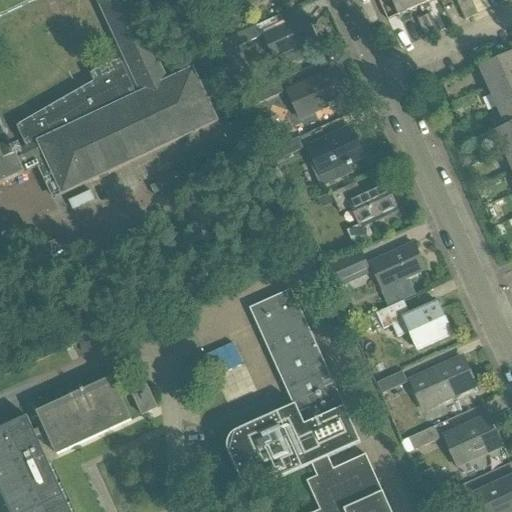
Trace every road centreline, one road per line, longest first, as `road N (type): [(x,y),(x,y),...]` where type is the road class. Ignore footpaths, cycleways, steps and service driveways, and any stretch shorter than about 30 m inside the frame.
road 1 (residential): [(511,365),(379,76)]
road 2 (unknown): [(166,347),(169,439),(185,511)]
road 3 (residential): [(379,76),(511,16)]
